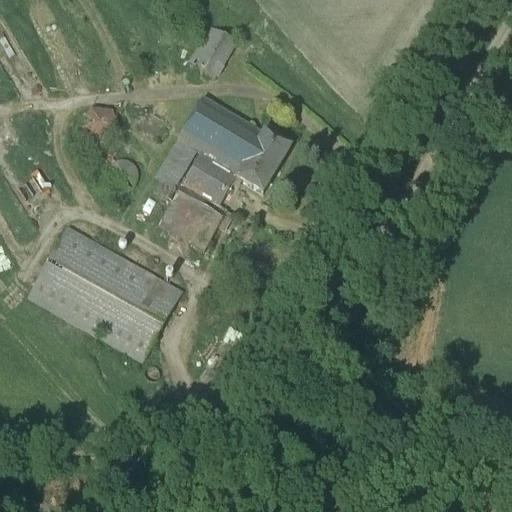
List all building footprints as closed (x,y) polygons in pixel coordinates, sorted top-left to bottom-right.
[(216,82),(237,48),(209,31),(188,65),(216,82)] [(263,136),(204,101),(178,144),(200,158),(158,228),(204,255),(228,215),(219,210),(237,179),(238,180),(237,181),(263,196),(290,150),(264,135),(263,136)] [(89,134),(117,143),(126,115),(98,106),(89,134)] [(142,368),(183,296),(67,231),(27,304),(142,368)] [(211,360),(231,371),(250,338),(230,327),(211,360)]
